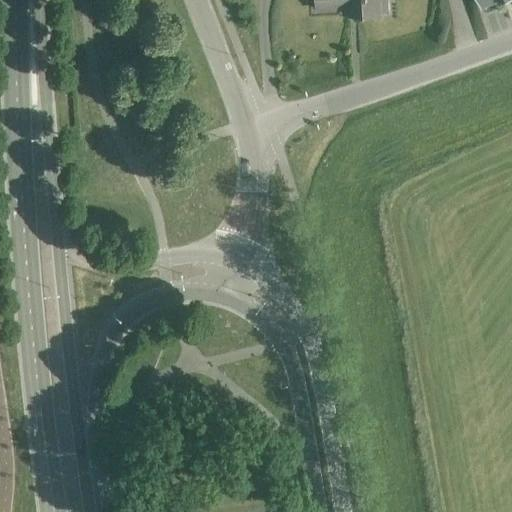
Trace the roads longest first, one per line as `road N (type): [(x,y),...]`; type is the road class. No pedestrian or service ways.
road 1 (secondary): [(32,50),(17,102),(55,468)]
road 2 (secondary): [(92,511),(96,379),(112,330),(157,298),(221,297)]
road 3 (tertiary): [(343,511),(307,332),(271,284),(234,261)]
road 4 (secondary): [(90,511),(57,235)]
road 5 (unclassified): [(511,41),(266,124)]
road 6 (tertiary): [(221,297),(270,329),(291,362),(319,511)]
road 7 (secondary): [(57,235),(45,101),(32,50)]
road 8 (secondary): [(234,261),(197,254),(109,264),(57,235)]
road 9 (unclassified): [(196,0),(246,132)]
road 10 (unclassified): [(234,261),(250,204),(246,132)]
